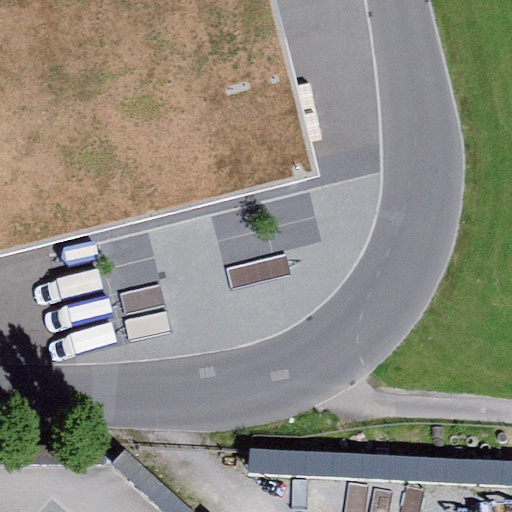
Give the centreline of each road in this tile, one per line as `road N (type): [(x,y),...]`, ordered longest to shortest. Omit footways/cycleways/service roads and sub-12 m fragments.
road 1 (residential): [(0,389),(252,395),(306,386),(351,354),(413,266),(431,204),(426,129),(396,0)]
road 2 (track): [(252,395),(511,411)]
